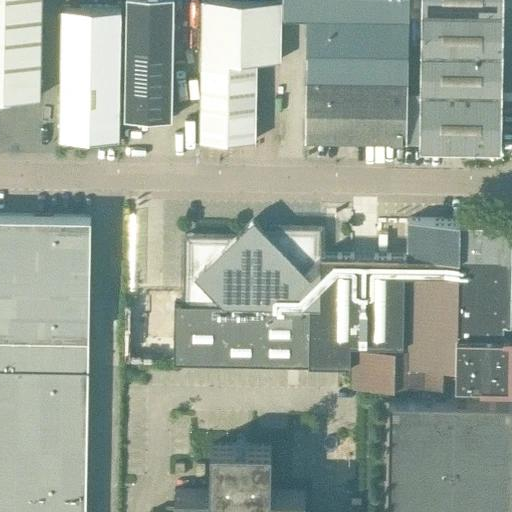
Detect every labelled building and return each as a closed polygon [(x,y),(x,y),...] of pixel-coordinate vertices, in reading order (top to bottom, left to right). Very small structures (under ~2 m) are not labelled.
[(41,0),(0,0),(0,93),(39,94),(41,0)] [(173,0),(125,0),(124,115),(172,116),(173,0)] [(281,1),(204,0),(201,0),(199,137),(255,138),(256,58),(280,58),(281,1)] [(282,0),(282,17),(307,18),(408,19),(408,0),(282,0)] [(421,0),(421,10),(503,11),(503,0),(421,0)] [(121,5),(61,4),(59,134),(119,135),(121,5)] [(420,50),(502,51),(503,11),(421,10),(420,50)] [(408,19),(307,18),(305,139),(406,140),(408,19)] [(420,50),(420,90),(502,91),(502,51),(420,50)] [(501,148),(502,91),(420,90),(419,147),(501,148)] [(85,511),(90,214),(0,212),(0,511),(85,511)] [(310,303),(309,362),(352,363),(352,385),(364,385),(442,387),(443,380),(456,380),(479,380),(511,381),(511,334),(502,333),(502,318),(508,318),(509,270),(509,236),(508,232),(506,227),(502,224),(497,224),(471,223),(460,223),(460,218),(455,218),(423,217),(407,217),(407,253),(321,251),(320,303),(310,303)] [(321,225),(262,224),(252,233),(184,232),(183,301),(174,301),(173,360),(309,362),(310,303),(320,303),(321,225)] [(145,320),(124,319),(123,358),(144,359),(145,320)] [(511,511),(511,400),(388,398),(386,511),(511,511)] [(304,511),(305,489),(295,489),(270,489),(271,443),(255,443),(246,443),(210,442),(210,488),(185,487),(174,487),(173,511),(304,511)]
